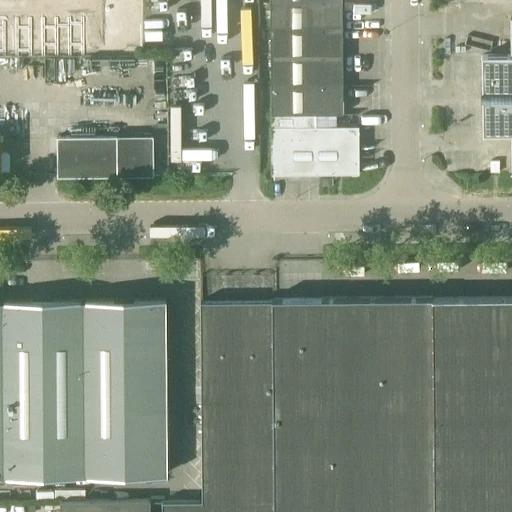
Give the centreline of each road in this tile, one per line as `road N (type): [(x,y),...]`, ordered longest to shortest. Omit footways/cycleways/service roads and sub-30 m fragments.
road 1 (unclassified): [(0,222),(406,219)]
road 2 (unclassified): [(406,219),(404,0)]
